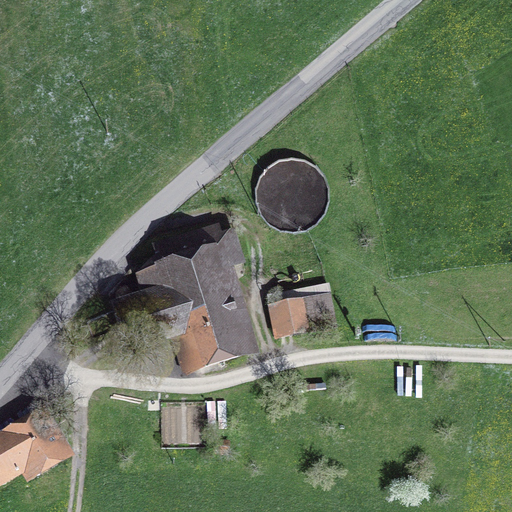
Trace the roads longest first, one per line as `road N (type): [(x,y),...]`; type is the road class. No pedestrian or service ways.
road 1 (unclassified): [(403,0),(176,193),(0,377)]
road 2 (track): [(511,357),(340,354),(188,386),(82,378),(31,343)]
road 3 (track): [(76,511),(82,378)]
